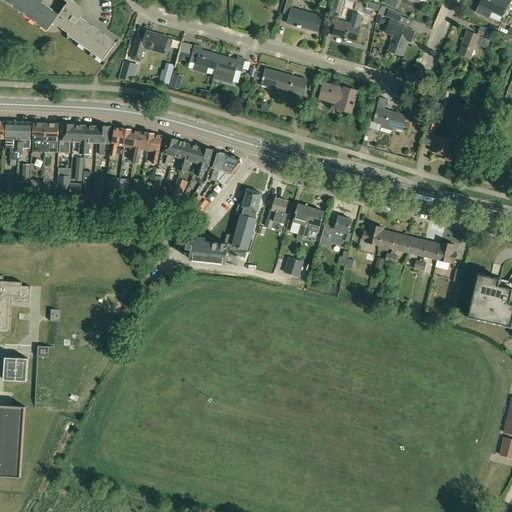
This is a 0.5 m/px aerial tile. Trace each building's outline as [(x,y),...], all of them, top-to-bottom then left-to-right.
[(16,0),(13,5),(25,14),(33,0),(16,0)] [(40,0),(33,0),(25,14),(37,23),(48,6),(40,0)] [(77,2),(73,0),(70,0),(54,22),(69,33),(81,16),(71,9),(77,2)] [(288,23),(318,31),(323,16),(293,8),(294,0),(287,0),(284,13),(290,15),(288,23)] [(335,0),(332,12),(340,14),(344,0),(343,0),(335,0)] [(476,12),(489,18),(492,11),(503,16),(510,0),(481,0),(479,5),(480,5),(476,12)] [(48,6),(37,23),(48,31),(60,14),(48,6)] [(389,23),(386,33),(392,35),(393,35),(391,40),(393,41),(392,41),(389,51),(402,55),(407,40),(411,42),(415,32),(409,30),(398,26),(400,23),(402,16),(402,15),(389,10),(388,11),(386,16),(391,19),(389,23)] [(361,26),(360,26),(363,15),(354,12),(351,23),(338,19),(333,35),(356,42),(361,26)] [(81,16),(69,33),(68,34),(80,43),(93,25),(81,16)] [(433,20),(427,18),(425,23),(430,26),(433,20)] [(105,34),(93,25),(80,43),(93,52),(105,34)] [(491,38),(493,31),(480,27),(478,34),(491,38)] [(168,38),(169,37),(147,31),(145,36),(139,34),(132,58),(141,60),(144,47),(164,53),(166,46),(170,47),(172,39),(168,38)] [(471,57),(476,44),(487,49),(491,40),(479,35),(467,31),(464,41),(465,41),(460,53),(471,57)] [(93,52),(104,60),(117,42),(105,34),(93,52)] [(511,47),(511,38),(505,35),(502,40),(509,43),(508,46),(511,47)] [(217,69),(220,56),(202,50),(203,47),(196,45),(193,56),(191,62),(196,63),(194,70),(207,74),(209,67),(216,68),(217,69)] [(217,69),(236,74),(237,69),(243,70),(246,59),(239,57),(238,61),(220,56),(217,69)] [(304,96),(308,80),(266,69),(262,85),(304,96)] [(170,84),(173,73),(163,70),(160,81),(170,84)] [(340,87),(325,83),(320,99),(340,104),(339,109),(351,113),(358,91),(345,87),(345,88),(340,87)] [(374,121),(374,122),(376,122),(382,124),(382,127),(393,130),(394,127),(404,130),(407,115),(385,109),(388,100),(381,98),(374,121)] [(469,122),(471,114),(457,110),(454,118),(469,122)] [(427,115),(416,112),(410,136),(421,139),(427,115)] [(427,131),(435,133),(439,119),(431,117),(427,131)] [(19,139),(20,122),(8,121),(7,139),(12,139),(12,145),(11,145),(10,159),(17,159),(18,151),(19,152),(19,139)] [(33,123),(20,122),(19,139),(19,152),(24,152),(24,148),(31,148),(31,140),(32,140),(33,123)] [(34,140),(41,140),(41,152),(46,152),(47,123),(34,123),(34,140)] [(50,151),(58,152),(59,141),(59,124),(47,123),(46,152),(50,152),(50,151)] [(70,153),(71,141),(74,141),(75,124),(62,123),(61,141),(61,140),(60,153),(70,153)] [(80,154),(85,154),(87,126),(76,125),(76,124),(75,124),(74,141),(82,142),(80,144),(80,154)] [(91,145),(90,142),(98,143),(99,126),(98,126),(87,126),(85,154),(90,155),(91,145)] [(112,127),(99,126),(98,143),(101,143),(100,155),(105,155),(106,144),(111,144),(112,127)] [(118,145),(125,147),(128,129),(116,127),(113,144),(111,156),(116,157),(118,148),(118,145)] [(129,159),(134,160),(139,131),(128,129),(125,147),(132,148),(130,150),(129,159)] [(141,150),(148,151),(151,134),(139,131),(134,160),(140,161),(141,152),(141,150)] [(152,163),(157,164),(160,153),(163,136),(151,134),(148,151),(154,152),(154,154),(152,163)] [(456,152),(459,141),(437,135),(435,143),(437,144),(435,151),(446,154),(444,158),(452,160),(454,151),(456,152)] [(174,157),(179,140),(166,137),(162,154),(168,155),(166,164),(172,166),(174,157)] [(177,169),(183,171),(190,144),(180,141),(180,140),(179,140),(174,157),(181,159),(180,161),(177,169)] [(191,162),(197,163),(202,147),(201,146),(201,147),(190,144),(183,171),(188,172),(191,162)] [(207,171),(209,167),(210,167),(214,150),(202,147),(197,163),(198,164),(196,169),(199,170),(197,175),(203,177),(205,170),(207,171)] [(220,172),(220,171),(220,170),(223,171),(228,154),(217,151),(211,168),(215,169),(215,171),(214,171),(211,180),(217,182),(220,172)] [(225,174),(220,181),(224,185),(233,175),(232,174),(242,162),(241,159),(228,154),(223,171),(220,170),(220,171),(227,173),(226,174),(225,174)] [(78,157),(76,181),(83,181),(85,158),(78,157)] [(72,170),(59,169),(58,183),(57,203),(70,203),(72,170)] [(93,172),(85,171),(82,201),(91,202),(93,172)] [(95,176),(93,193),(103,195),(105,177),(95,176)] [(155,177),(151,196),(159,197),(163,179),(155,177)] [(179,177),(170,199),(178,203),(189,182),(179,177)] [(120,179),(108,178),(107,194),(118,195),(120,179)] [(143,180),(135,179),(134,187),(132,197),(138,199),(140,188),(141,188),(143,180)] [(16,181),(15,199),(28,200),(29,182),(16,181)] [(43,183),(30,182),(29,196),(41,198),(43,183)] [(126,197),(128,183),(121,182),(119,196),(126,197)] [(8,183),(7,196),(15,197),(16,184),(8,183)] [(71,185),(70,198),(82,199),(83,185),(71,185)] [(229,234),(227,244),(206,241),(206,238),(198,237),(197,240),(193,240),(193,244),(188,243),(187,248),(192,249),(191,260),(227,263),(227,257),(230,257),(231,254),(246,257),(248,249),(257,219),(255,218),(257,210),(258,211),(263,193),(248,189),(244,206),(240,205),(237,214),(242,215),(236,236),(229,234)] [(141,190),(138,205),(147,206),(149,191),(141,190)] [(191,203),(196,206),(203,197),(196,192),(191,203)] [(203,211),(209,202),(203,197),(196,206),(203,211)] [(271,206),(266,226),(272,228),(274,221),(285,224),(288,214),(285,213),(289,201),(276,197),(274,207),(271,206)] [(299,234),(304,236),(312,208),(299,204),(294,221),(302,223),(299,234)] [(312,208),(304,236),(309,237),(313,224),(321,227),(325,212),(312,208)] [(339,216),(336,228),(325,225),(320,243),(331,246),(332,241),(340,244),(343,242),(344,239),(349,241),(352,233),(349,233),(353,220),(339,216)] [(185,227),(179,221),(173,228),(179,233),(185,227)] [(380,245),(384,230),(385,228),(371,224),(369,232),(365,232),(363,239),(367,240),(366,242),(380,245)] [(258,233),(265,235),(267,228),(260,226),(258,233)] [(384,230),(380,245),(395,249),(398,234),(384,230)] [(409,252),(413,237),(398,234),(395,249),(409,252)] [(423,256),(427,241),(413,237),(409,252),(423,256)] [(438,259),(441,245),(427,241),(423,256),(438,259)] [(441,245),(438,259),(451,263),(452,261),(455,262),(457,254),(454,253),(456,245),(442,242),(441,245)] [(255,261),(260,263),(263,253),(259,251),(255,261)] [(297,259),(289,257),(285,272),(293,274),(296,264),(297,259)] [(384,258),(378,257),(375,267),(382,269),(384,258)] [(296,264),(293,274),(299,276),(304,261),(297,259),(296,264)] [(414,272),(419,273),(419,269),(420,270),(422,261),(417,260),(414,272)] [(460,283),(464,270),(457,268),(453,281),(460,283)] [(491,276),(479,274),(469,317),(511,326),(511,303),(510,303),(511,295),(511,288),(499,285),(501,278),(491,275),(491,276)] [(0,331),(11,333),(13,301),(30,302),(31,286),(22,286),(22,282),(0,280),(0,331)] [(51,321),(61,322),(61,310),(52,309),(51,321)] [(49,347),(38,346),(37,357),(49,358),(49,347)] [(29,358),(5,357),(4,380),(27,381),(29,358)] [(0,476),(21,477),(25,406),(0,404),(0,476)] [(511,457),(511,439),(502,437),(498,455),(511,457)]
